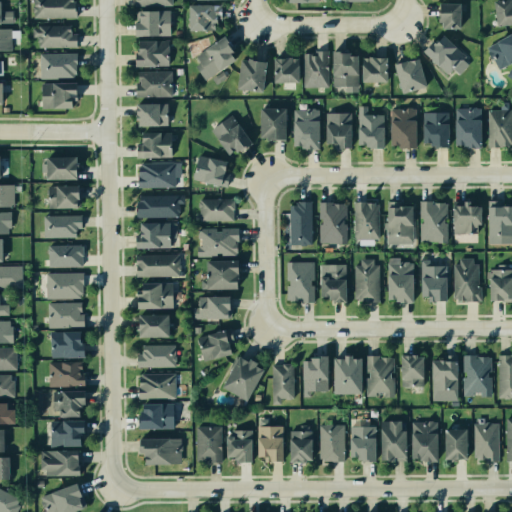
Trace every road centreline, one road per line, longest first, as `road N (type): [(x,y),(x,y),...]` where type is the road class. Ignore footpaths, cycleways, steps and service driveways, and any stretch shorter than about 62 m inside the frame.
road 1 (residential): [(113,489),(103,0)]
road 2 (residential): [(511,488),(113,489)]
road 3 (residential): [(511,175),(265,177)]
road 4 (residential): [(511,327),(266,327)]
road 5 (residential): [(265,177),(266,327)]
road 6 (residential): [(402,23),(254,25)]
